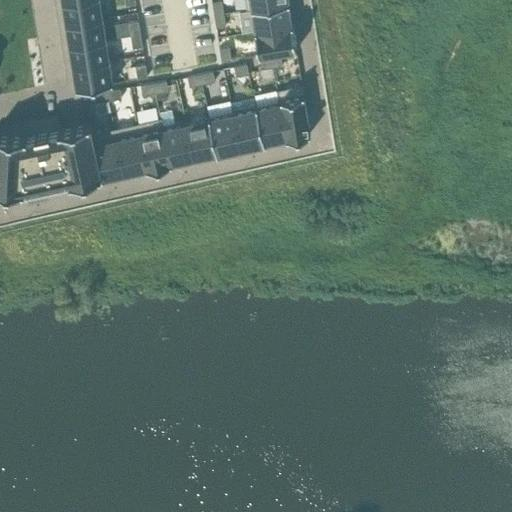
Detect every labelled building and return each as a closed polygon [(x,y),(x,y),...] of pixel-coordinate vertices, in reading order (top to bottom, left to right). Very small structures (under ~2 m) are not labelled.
[(100,0),(73,0),(63,2),(67,23),(103,17),(100,0)] [(222,0),(218,0),(212,1),(214,14),(224,12),(222,0)] [(289,0),(245,0),(247,10),(252,9),(252,8),(289,2),(289,3),(290,3),(289,0)] [(289,2),(252,8),(252,9),(256,29),(256,31),(292,25),(292,24),(289,3),(289,2)] [(224,12),(214,14),(216,27),(226,25),(224,12)] [(103,17),(67,23),(70,45),(107,39),(103,17)] [(139,20),(129,22),(131,35),(141,33),(139,20)] [(292,25),(256,31),(260,55),(297,49),(293,24),(292,24),(292,25)] [(141,33),(131,35),(133,48),(143,46),(141,33)] [(107,39),(70,45),(73,66),(110,60),(107,39)] [(230,46),(220,48),(222,61),(232,59),(230,46)] [(281,52),(271,54),(273,67),(283,65),(281,52)] [(271,54),(261,56),(263,68),(273,67),(271,54)] [(110,60),(73,66),(77,88),(113,82),(110,60)] [(247,63),(234,66),(236,76),(249,73),(247,63)] [(146,64),(136,65),(138,78),(148,77),(146,64)] [(213,71),(200,74),(203,83),(215,81),(213,71)] [(200,74),(188,76),(190,86),(203,83),(200,74)] [(167,80),(154,82),(155,92),(168,90),(167,80)] [(154,82),(141,85),(143,94),(155,92),(154,82)] [(303,84),(277,89),(279,101),(280,101),(288,137),(287,137),(287,138),(311,133),(303,84)] [(120,88),(107,90),(109,100),(122,98),(120,88)] [(107,90),(95,92),(96,102),(109,100),(107,90)] [(258,106),(257,106),(265,142),(287,137),(288,137),(280,101),(279,101),(258,106)] [(234,111),(233,111),(242,149),(265,143),(265,142),(257,106),(234,111)] [(233,111),(210,116),(218,154),(242,149),(233,111)] [(210,116),(186,122),(194,158),(217,153),(217,154),(218,154),(210,116)] [(0,192),(35,194),(104,179),(103,178),(93,132),(91,120),(60,127),(59,122),(42,125),(40,117),(0,125),(0,192)] [(162,117),(137,123),(148,168),(146,168),(147,170),(172,164),(172,163),(171,163),(163,127),(164,127),(162,117)] [(164,127),(163,127),(171,163),(172,163),(194,158),(186,122),(164,127)] [(137,123),(115,127),(125,173),(146,168),(148,168),(137,123)] [(93,132),(103,178),(125,173),(115,127),(93,132)]
